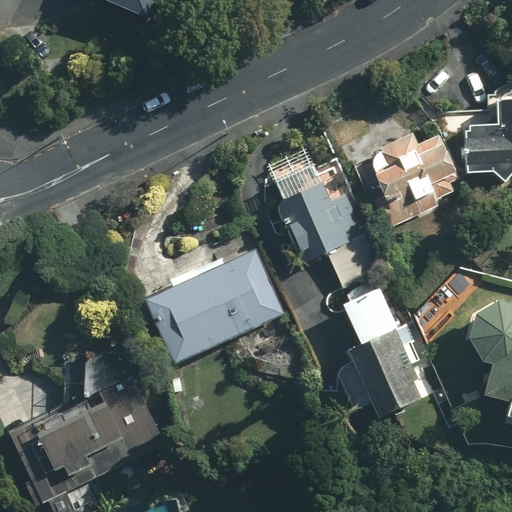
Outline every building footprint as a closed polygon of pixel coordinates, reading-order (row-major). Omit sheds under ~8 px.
[(111,0),(150,16),(155,4),(171,10),(175,0),(111,0)] [(511,97),(502,99),(502,124),(469,125),(468,170),(494,170),(506,180),(511,174),(511,97)] [(445,202),(439,188),(460,179),(441,135),(419,144),(414,133),(382,147),(389,163),(377,169),(388,194),(375,199),(387,226),(445,202)] [(364,230),(341,175),(279,200),(301,255),(364,230)] [(287,313),(257,248),(146,299),(176,364),(287,313)] [(511,301),(498,298),(478,311),(469,337),(484,361),(493,361),(485,391),(511,398),(511,301)] [(424,399),(396,327),(350,345),(378,416),(424,399)] [(165,440),(138,383),(33,433),(60,490),(165,440)]
